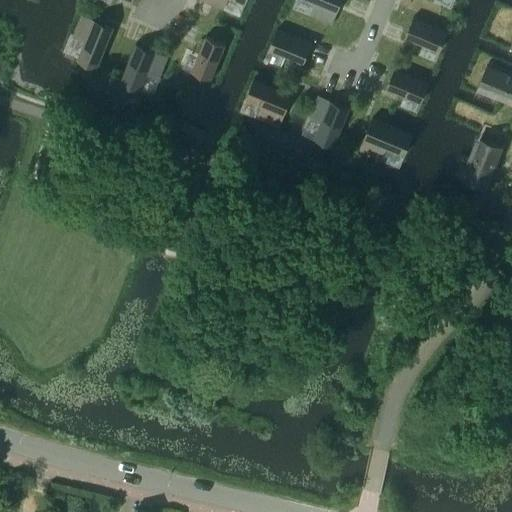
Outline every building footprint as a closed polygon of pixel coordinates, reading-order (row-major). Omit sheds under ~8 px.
[(200,0),(200,1),(222,10),(226,0),(233,0),(244,4),(245,0),(202,0),(203,0),(201,0),(200,0)] [(305,0),(314,4),(309,16),(330,24),(339,0),(305,0)] [(81,14),(71,38),(83,43),(77,60),(97,68),(114,27),(113,27),(112,29),(82,16),(83,14),(81,14)] [(412,17),(404,38),(439,52),(447,32),(412,17)] [(276,30),(267,50),(303,65),(311,44),(276,30)] [(191,71),(201,75),(211,80),(225,45),(205,36),(191,71)] [(119,83),(140,91),(147,74),(159,79),(168,57),(167,57),(166,58),(136,46),(137,44),(135,44),(119,83)] [(511,75),(490,66),(482,86),(511,98),(511,75)] [(394,69),(385,89),(420,103),(428,83),(394,69)] [(254,79),(246,100),(261,106),(257,118),(277,127),(290,94),(254,79)] [(317,96),(308,117),(320,122),(314,138),(334,146),(349,110),(317,96)] [(373,119),(359,152),(380,160),(385,148),(402,155),(411,134),(373,119)] [(482,140),(478,150),(473,148),(468,158),(474,160),(467,177),(486,185),(502,147),(482,140)]
